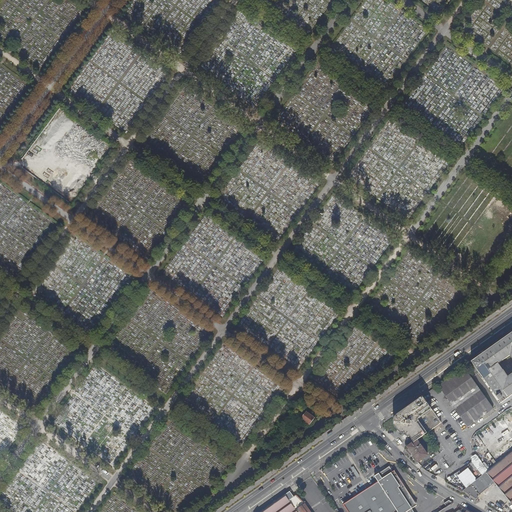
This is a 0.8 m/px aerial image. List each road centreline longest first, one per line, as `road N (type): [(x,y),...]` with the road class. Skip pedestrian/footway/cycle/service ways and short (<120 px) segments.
road 1 (primary): [(366,416),(511,312)]
road 2 (primary): [(232,511),(366,416)]
road 3 (unclassified): [(478,511),(412,469),(366,416)]
